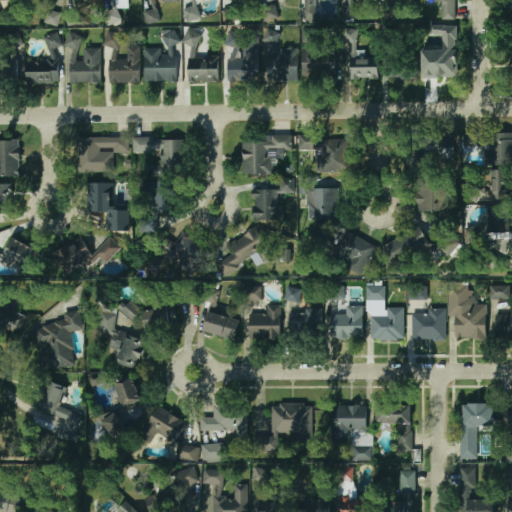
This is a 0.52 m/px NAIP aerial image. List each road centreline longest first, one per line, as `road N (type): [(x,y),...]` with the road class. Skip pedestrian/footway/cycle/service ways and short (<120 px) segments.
road 1 (residential): [(511,107),(0,116)]
road 2 (residential): [(511,372),(192,373)]
road 3 (residential): [(440,511),(441,372)]
